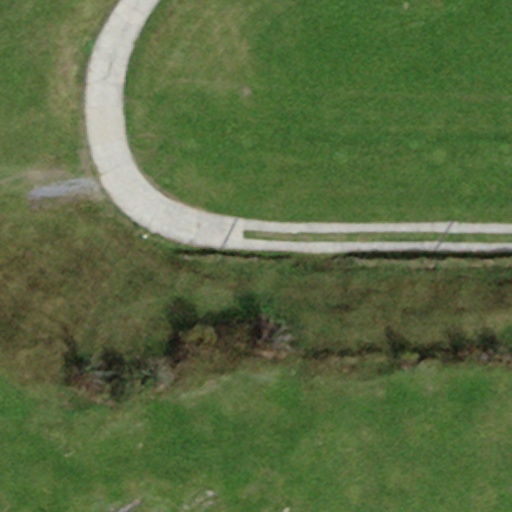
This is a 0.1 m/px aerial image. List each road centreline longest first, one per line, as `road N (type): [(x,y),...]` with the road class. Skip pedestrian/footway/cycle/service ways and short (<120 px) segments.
road 1 (track): [(511,239),(195,230),(146,210),(112,167)]
road 2 (track): [(112,167),(101,114),(104,65),(140,0)]
